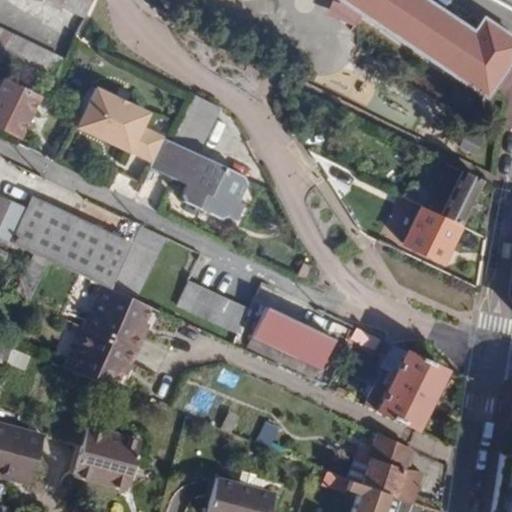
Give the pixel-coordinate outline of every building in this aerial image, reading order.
[(43,0),(81,19),(91,0),(43,0)] [(508,98),(495,88),(511,62),(511,34),(481,15),(475,25),(437,0),(145,0),(150,5),(207,39),(274,68),(302,81),(496,175),(508,98)] [(511,0),(486,0),(511,13),(511,0)] [(0,60),(49,83),(61,60),(0,30),(0,60)] [(33,99),(0,84),(0,128),(15,136),(33,99)] [(126,149),(149,160),(160,137),(138,126),(145,111),(93,86),(74,125),(126,150),(126,149)] [(219,108),(191,96),(171,141),(197,154),(219,108)] [(358,147),(333,136),(327,149),(352,160),(358,147)] [(171,141),(160,137),(149,160),(146,166),(181,182),(177,192),(181,201),(194,206),(202,204),(204,210),(217,218),(224,213),(232,218),(240,202),(236,199),(244,181),(242,175),(197,154),(171,141)] [(480,182),(446,166),(433,194),(408,182),(401,197),(418,205),(458,226),(460,227),(480,182)] [(107,289),(127,244),(29,199),(24,210),(0,199),(0,239),(46,261),(102,287),(107,289)] [(458,226),(418,205),(400,243),(439,263),(458,226)] [(162,237),(136,225),(127,244),(107,289),(133,300),(162,237)] [(30,297),(37,280),(26,274),(18,292),(30,297)] [(245,310),(184,282),(173,307),(234,334),(245,310)] [(107,289),(102,287),(66,369),(112,388),(119,374),(124,376),(146,324),(141,321),(148,307),(133,300),(107,289)] [(249,337),(317,369),(331,340),(263,308),(249,337)] [(376,339),(353,328),(347,340),(370,351),(376,339)] [(375,380),(363,406),(415,430),(443,371),(391,347),(381,369),(392,373),(386,385),(375,380)] [(40,435),(0,424),(0,476),(27,483),(40,435)] [(137,440),(85,426),(71,476),(125,490),(137,440)] [(409,450),(375,434),(370,451),(358,446),(345,479),(361,485),(389,496),(411,504),(420,474),(402,470),(409,450)] [(269,511),(274,495),(216,479),(208,511),(269,511)] [(383,511),(389,496),(361,485),(357,495),(351,511),(383,511)]
